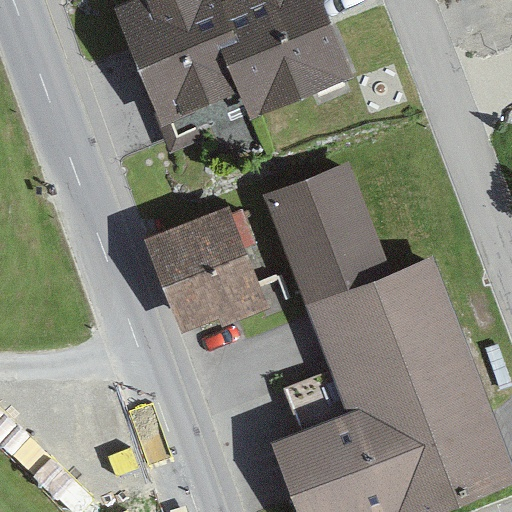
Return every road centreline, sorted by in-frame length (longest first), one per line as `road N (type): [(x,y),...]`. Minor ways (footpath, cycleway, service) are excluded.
road 1 (tertiary): [(197,511),(14,0)]
road 2 (residential): [(414,0),(511,266)]
road 3 (track): [(0,374),(54,374),(140,351)]
